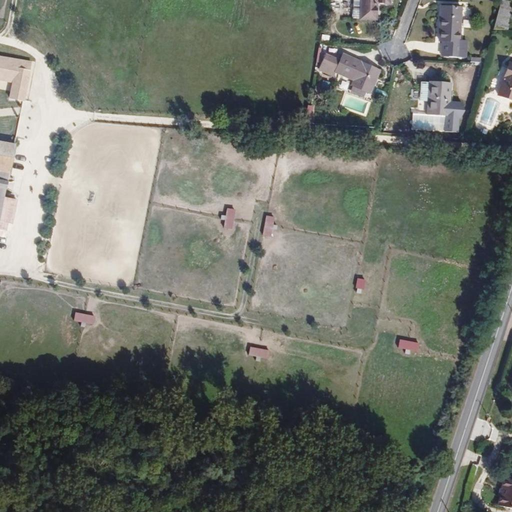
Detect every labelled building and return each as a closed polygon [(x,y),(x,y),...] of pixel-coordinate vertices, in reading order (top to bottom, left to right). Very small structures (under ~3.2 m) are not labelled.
[(352,0),(351,6),(360,6),(359,17),(372,18),(375,2),(386,2),(386,0),(352,0)] [(496,1),(490,23),(499,25),(506,3),(496,1)] [(451,6),(432,5),(430,37),(433,37),(432,52),(456,55),(457,39),(450,38),(451,6)] [(360,6),(351,6),(351,16),(359,17),(360,6)] [(16,58),(0,54),(0,77),(11,80),(16,58)] [(371,66),(336,54),(334,59),(323,55),(318,69),(332,74),(334,70),(350,76),(349,81),(365,86),(371,66)] [(22,99),(31,60),(16,58),(11,80),(7,96),(22,99)] [(511,62),(499,59),(491,91),(507,97),(511,79),(511,62)] [(423,103),(424,82),(415,81),(414,103),(423,103)] [(446,83),(424,82),(423,103),(422,113),(439,114),(438,127),(454,128),(455,102),(444,99),(446,83)] [(438,127),(439,114),(409,112),(408,125),(438,127)] [(0,163),(6,165),(11,142),(0,139),(0,163)] [(14,199),(0,196),(0,222),(4,223),(10,224),(14,199)] [(234,211),(227,210),(224,227),(232,228),(234,211)] [(273,217),(266,216),(264,235),(271,236),(273,217)] [(366,280),(357,279),(355,289),(364,290),(366,280)] [(95,317),(76,314),(75,322),(93,325),(95,317)] [(420,344),(400,339),(398,349),(417,354),(420,344)] [(270,352),(249,348),(248,356),(268,359),(270,352)] [(511,511),(511,496),(497,495),(494,511),(511,511)]
